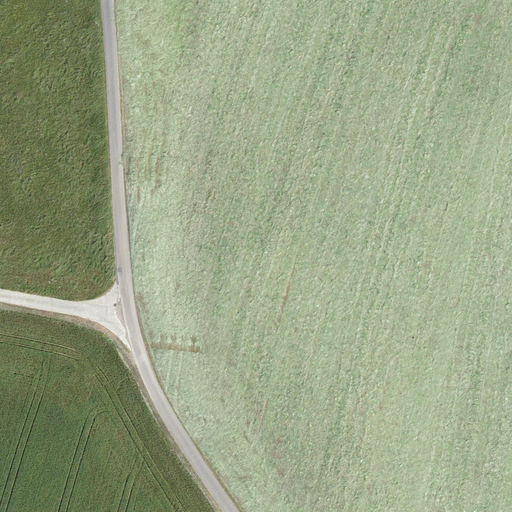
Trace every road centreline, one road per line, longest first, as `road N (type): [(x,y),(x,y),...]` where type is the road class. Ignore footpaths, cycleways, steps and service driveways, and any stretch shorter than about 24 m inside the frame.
road 1 (track): [(105,0),(133,342)]
road 2 (track): [(230,511),(152,388),(133,342),(88,310),(0,295)]
